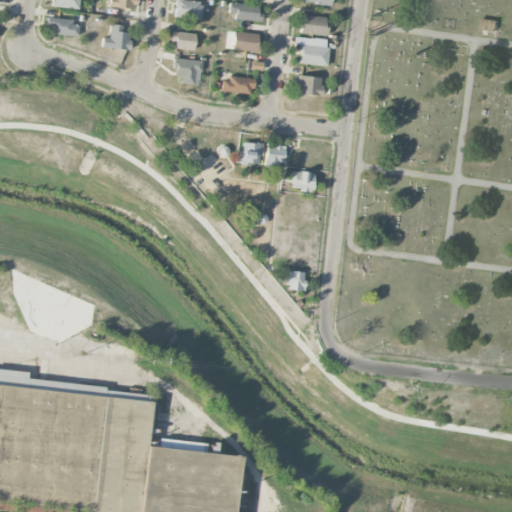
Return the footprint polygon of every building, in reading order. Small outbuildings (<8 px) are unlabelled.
[(78,0),(50,0),(50,5),(77,9),(78,0)] [(108,0),(108,7),(134,10),(134,0),(108,0)] [(174,0),(174,18),(200,19),(200,1),(189,0),(174,0)] [(228,17),(259,19),(259,4),(228,3),(228,17)] [(326,35),(326,16),(300,15),(299,34),(326,35)] [(78,20),(47,19),(46,34),(77,35),(78,20)] [(122,24),(109,24),(108,37),(101,37),(101,48),(128,49),(129,33),(121,33),(122,24)] [(193,49),(194,32),(173,32),(172,48),(193,49)] [(256,51),(257,32),(232,32),(231,50),(256,51)] [(299,64),(326,65),(326,38),(293,37),(293,44),(299,44),(299,64)] [(172,75),(180,76),(179,83),(198,85),(201,60),(174,58),(172,75)] [(261,70),(261,61),(249,61),(249,69),(261,70)] [(319,96),(321,77),(296,75),(294,93),(319,96)] [(221,77),(220,91),(252,93),(252,79),(221,77)] [(258,164),(259,143),(242,142),(241,163),(258,164)] [(265,145),(264,164),(282,165),(283,146),(265,145)] [(291,190),(312,189),(312,171),(291,172),(291,190)] [(281,288),(302,289),(303,271),(282,270),(281,288)] [(0,505),(67,511),(230,511),(233,488),(246,490),(248,472),(236,470),(238,455),(145,446),(149,401),(136,400),(137,391),(26,380),(26,372),(0,369),(0,505)]
